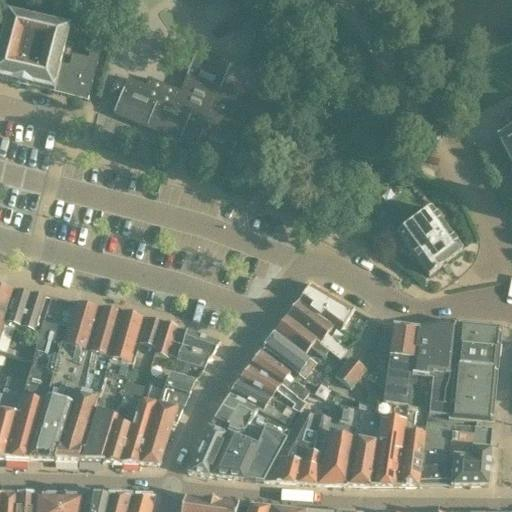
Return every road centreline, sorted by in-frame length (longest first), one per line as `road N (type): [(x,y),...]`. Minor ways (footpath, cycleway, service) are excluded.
road 1 (residential): [(511,302),(408,311),(321,266),(293,268),(264,312)]
road 2 (residential): [(0,240),(264,312)]
road 3 (residential): [(264,312),(214,397),(166,511)]
road 4 (residential): [(374,511),(374,504),(511,506)]
